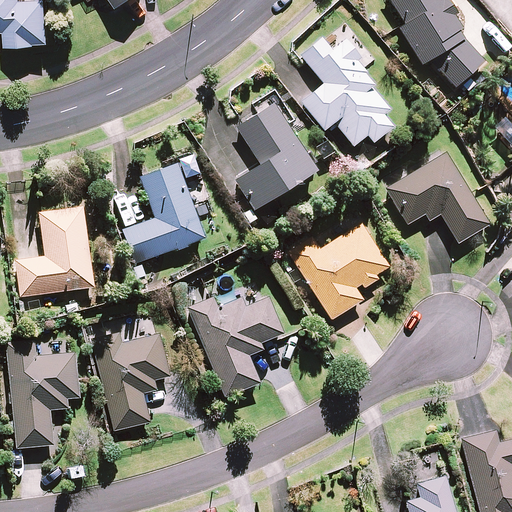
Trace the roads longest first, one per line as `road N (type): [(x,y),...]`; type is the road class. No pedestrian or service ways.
road 1 (residential): [(453,338),(257,451),(146,491),(50,511)]
road 2 (residential): [(257,0),(151,79),(69,113),(0,128)]
